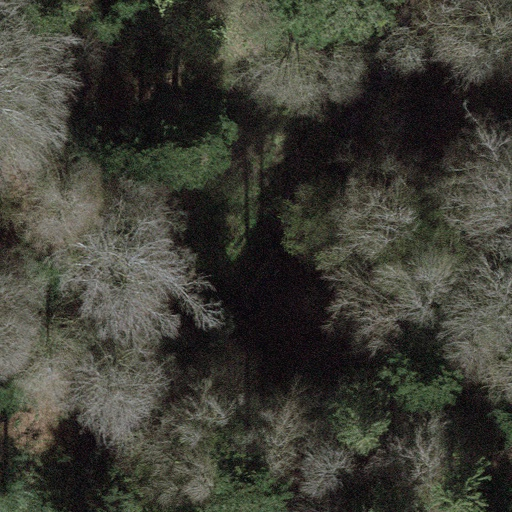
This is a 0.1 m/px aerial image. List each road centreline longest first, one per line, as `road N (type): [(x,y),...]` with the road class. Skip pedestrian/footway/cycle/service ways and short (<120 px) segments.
road 1 (track): [(511,313),(328,451),(244,485),(221,511)]
road 2 (track): [(0,245),(50,0)]
